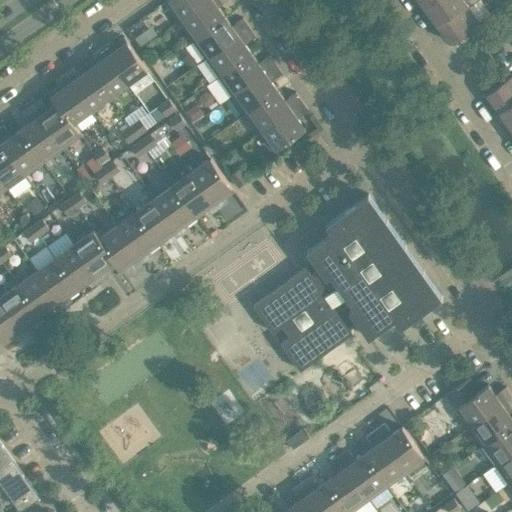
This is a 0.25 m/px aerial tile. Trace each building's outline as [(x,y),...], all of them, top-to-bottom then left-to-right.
[(179,20),(206,0),(165,0),(179,20)] [(225,15),(218,6),(216,2),(218,0),(219,0),(222,3),(226,0),(206,0),(179,20),(193,38),(225,15)] [(437,23),(466,2),(464,0),(431,0),(424,5),(437,23)] [(450,41),(479,21),(466,2),(437,23),(450,41)] [(206,57),(249,26),(243,17),(235,22),(238,25),(234,28),(225,15),(193,38),(206,57)] [(251,52),(245,43),(242,39),(246,37),(248,40),(256,35),(249,26),(206,57),(219,75),(251,52)] [(147,69),(124,36),(111,46),(108,41),(102,46),(128,82),(147,69)] [(128,82),(102,46),(96,50),(99,54),(86,63),(109,96),(128,82)] [(232,94),(276,63),(269,54),(262,59),(264,63),(261,65),(251,52),(219,75),(232,94)] [(109,96),(86,63),(74,72),(71,68),(65,72),(91,109),(109,96)] [(278,89),(271,80),(269,76),(272,74),(275,77),(282,72),(276,63),(232,94),(246,112),(278,89)] [(91,109),(65,72),(59,76),(62,81),(48,90),(56,102),(57,101),(72,122),(73,121),(91,109)] [(500,111),(511,101),(511,74),(486,92),(500,111)] [(259,131),(302,100),(296,91),(288,96),(291,100),(287,102),(278,89),(246,112),(259,131)] [(82,133),(73,121),(72,122),(57,101),(56,102),(45,111),(42,107),(46,105),(40,97),(31,104),(62,147),(82,133)] [(175,107),(168,98),(159,105),(166,114),(175,107)] [(305,127),(298,117),(295,114),(299,111),(301,115),(309,109),(302,100),(259,131),(273,150),(305,127)] [(511,128),(511,101),(500,111),(511,128)] [(62,147),(31,104),(22,110),(27,118),(31,115),(33,119),(20,128),(44,160),(62,147)] [(185,122),(179,112),(169,119),(176,128),(185,122)] [(147,128),(140,118),(131,125),(137,135),(147,128)] [(44,160),(20,128),(8,137),(5,134),(9,131),(3,124),(0,125),(0,138),(25,174),(32,183),(50,170),(43,161),(44,160)] [(137,135),(131,125),(121,132),(128,141),(137,135)] [(157,142),(150,133),(141,139),(147,149),(157,142)] [(25,174),(0,138),(0,178),(6,187),(25,174)] [(147,149),(141,139),(132,146),(138,155),(147,149)] [(109,155),(102,146),(93,152),(99,162),(109,155)] [(234,189),(211,157),(191,171),(217,208),(223,203),(220,199),(234,189)] [(120,169),(113,159),(104,166),(110,175),(120,169)] [(110,175),(104,166),(94,173),(101,182),(110,175)] [(249,179),(240,167),(230,174),(239,186),(249,179)] [(217,208),(191,171),(173,184),(196,216),(209,207),(212,212),(217,208)] [(196,216),(173,184),(154,197),(180,234),(186,230),(183,225),(196,216)] [(86,200),(79,191),(70,197),(77,207),(86,200)] [(442,296),(368,193),(326,223),(332,231),(307,249),(319,267),(311,273),(306,266),(253,303),(273,331),(282,324),(290,335),(281,342),(300,369),(353,331),(348,324),(356,319),(369,336),(394,318),(400,326),(442,296)] [(77,207),(70,197),(61,204),(67,213),(77,207)] [(180,234),(154,197),(136,211),(159,243),(171,234),(175,238),(180,234)] [(159,243),(136,211),(117,224),(143,261),(149,256),(146,252),(159,243)] [(49,227),(42,217),(33,224),(39,233),(49,227)] [(39,233),(33,224),(23,231),(30,240),(39,233)] [(143,261),(117,224),(99,236),(99,237),(116,262),(115,262),(121,270),(134,260),(137,265),(143,261)] [(116,262),(99,237),(99,236),(94,229),(74,243),(101,279),(107,275),(103,271),(115,262),(116,262)] [(101,279),(74,243),(56,256),(79,288),(92,279),(95,284),(101,279)] [(11,254),(5,244),(0,247),(0,257),(2,260),(11,254)] [(79,288),(56,256),(37,269),(63,306),(69,302),(66,298),(79,288)] [(63,306),(37,269),(18,283),(41,315),(54,306),(57,310),(63,306)] [(41,315),(18,283),(0,295),(0,296),(26,333),(32,329),(29,324),(41,315)] [(26,333),(0,296),(0,337),(3,342),(17,333),(20,337),(26,333)] [(469,426),(511,394),(511,393),(506,385),(498,391),(501,394),(497,397),(488,383),(478,390),(469,377),(446,393),(469,426)] [(511,422),(511,417),(508,412),(506,408),(509,406),(511,409),(511,408),(511,394),(469,426),(482,444),(511,422)] [(298,423),(297,411),(279,411),(280,423),(298,423)] [(425,426),(417,414),(407,421),(415,433),(425,426)] [(425,457),(402,425),(388,435),(386,432),(389,429),(384,421),(375,428),(406,471),(425,457)] [(496,463),(511,451),(511,422),(482,444),(496,463)] [(293,448),(310,436),(303,427),(286,439),(293,448)] [(406,471),(375,428),(366,435),(371,442),(375,440),(377,443),(364,452),(387,485),(406,471)] [(0,466),(12,458),(0,440),(0,466)] [(387,485),(364,452),(351,461),(349,458),(352,456),(347,448),(338,454),(369,498),(387,485)] [(511,479),(511,451),(496,463),(509,481),(511,479)] [(369,498),(338,454),(329,461),(334,469),(337,466),(340,470),(327,479),(350,511),(369,498)] [(38,494),(12,458),(0,466),(0,491),(8,485),(16,496),(15,500),(20,507),(34,497),(34,498),(38,494)] [(349,511),(350,511),(327,479),(314,488),(312,484),(315,482),(310,474),(301,481),(322,511),(349,511)] [(459,474),(449,481),(456,491),(466,484),(459,474)] [(322,511),(301,481),(292,487),(297,495),(300,493),(303,496),(289,506),(293,511),(322,511)] [(453,511),(461,507),(454,497),(444,504),(450,511),(453,511)]
